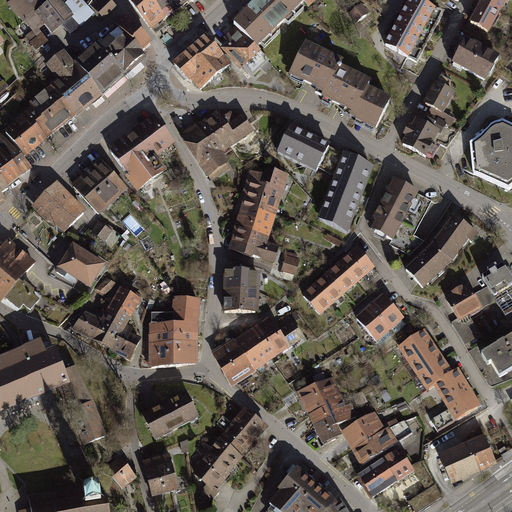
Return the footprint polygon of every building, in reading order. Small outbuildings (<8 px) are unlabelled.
[(28,0),(14,0),(9,5),(32,32),(26,38),(39,53),(51,43),(40,31),(45,26),(54,36),(64,27),(72,36),(81,28),(73,19),(77,17),(67,5),(72,0),(53,0),(46,6),(41,0),(30,0),(29,1),(28,0)] [(104,20),(118,8),(111,0),(99,0),(92,6),(104,20)] [(130,0),(155,34),(165,26),(151,9),(156,6),(151,0),(130,0)] [(162,0),(151,0),(156,6),(151,9),(165,26),(177,17),(162,0)] [(190,0),(162,0),(177,17),(194,4),(190,0)] [(302,0),(258,0),(257,1),(281,25),(304,2),(302,0)] [(438,11),(417,0),(411,0),(407,8),(432,21),(438,11)] [(510,0),(483,0),(481,5),(501,16),(510,0)] [(233,25),(236,28),(249,40),(257,48),(281,25),(257,1),(233,25)] [(501,16),(481,5),(470,25),(490,36),(501,16)] [(369,17),(360,7),(347,20),(356,29),(369,17)] [(432,21),(407,8),(402,18),(427,31),(432,21)] [(155,47),(128,17),(118,26),(120,28),(145,56),(155,47)] [(427,31),(402,18),(396,28),(421,41),(427,31)] [(100,45),(128,78),(148,60),(145,56),(120,28),(100,45)] [(224,39),(230,44),(238,51),(249,40),(236,28),(224,39)] [(421,41),(396,28),(391,38),(416,52),(421,41)] [(230,65),(207,38),(175,66),(187,80),(191,77),(194,80),(193,81),(201,90),(230,65)] [(416,52),(391,38),(385,48),(410,62),(416,52)] [(257,48),(249,40),(238,51),(230,44),(224,49),(242,68),(260,52),(257,48)] [(497,63),(464,44),(448,70),(482,90),(497,63)] [(78,62),(107,96),(128,78),(100,45),(78,62)] [(341,66),(304,47),(287,81),(323,100),(338,71),(341,66)] [(269,61),(260,52),(242,68),(252,78),(269,61)] [(65,77),(91,109),(107,96),(78,62),(76,64),(66,53),(48,68),(60,82),(65,77)] [(338,71),(323,100),(320,106),(351,122),(366,93),(369,87),(338,71)] [(52,89),(78,120),(91,109),(65,77),(60,82),(52,89)] [(450,87),(438,81),(422,108),(429,112),(426,117),(444,127),(450,131),(454,123),(443,117),(453,98),(446,94),(450,87)] [(3,82),(0,84),(0,94),(8,87),(3,82)] [(28,116),(50,143),(78,120),(52,89),(31,106),(34,110),(28,116)] [(366,93),(351,122),(349,126),(373,138),(389,105),(366,93)] [(28,116),(6,133),(29,161),(50,143),(28,116)] [(210,120),(231,152),(256,136),(244,117),(235,123),(230,116),(219,123),(215,117),(210,120)] [(421,127),(414,124),(410,131),(407,130),(400,141),(404,143),(400,150),(423,163),(438,136),(439,137),(444,127),(426,117),(421,127)] [(177,149),(157,120),(109,151),(140,198),(169,178),(158,162),(177,149)] [(231,152),(210,120),(200,126),(221,159),(231,152)] [(511,125),(502,121),(470,144),(473,174),(509,190),(511,188),(511,125)] [(221,159),(200,126),(182,138),(212,185),(230,173),(221,159)] [(330,148),(291,129),(279,152),(318,171),(319,169),(330,148)] [(0,178),(6,187),(30,170),(2,137),(0,138),(0,150),(4,155),(0,157),(0,178)] [(330,148),(319,169),(337,178),(345,157),(330,148)] [(371,169),(345,157),(337,178),(320,221),(345,234),(371,169)] [(130,193),(102,163),(74,189),(102,219),(130,193)] [(255,205),(277,211),(287,179),(272,175),(270,182),(266,181),(260,202),(243,197),(241,205),(254,208),(255,205)] [(260,202),(266,181),(248,175),(242,196),(243,197),(260,202)] [(0,202),(4,200),(1,194),(8,190),(6,187),(0,178),(0,202)] [(417,193),(391,179),(386,187),(391,189),(375,220),(378,222),(373,231),(392,240),(417,193)] [(84,214),(57,184),(36,206),(50,220),(65,232),(84,214)] [(432,201),(417,193),(392,240),(390,245),(410,256),(424,242),(414,236),(432,201)] [(253,215),(274,221),(277,211),(255,205),(254,208),(241,205),(236,221),(250,225),(253,215)] [(257,238),(268,241),(274,221),(253,215),(250,225),(260,228),(257,238)] [(431,247),(451,262),(467,240),(471,243),(477,235),(454,217),(431,247)] [(250,263),(257,238),(260,228),(250,225),(236,221),(226,256),(250,263)] [(111,233),(100,224),(93,234),(104,242),(111,233)] [(257,238),(250,263),(272,270),(278,249),(267,246),(268,241),(257,238)] [(35,264),(10,243),(0,254),(0,300),(1,301),(4,297),(18,281),(26,272),(27,272),(35,264)] [(103,267),(74,247),(66,260),(57,273),(64,278),(67,273),(90,287),(103,267)] [(451,262),(431,247),(406,271),(423,288),(451,262)] [(378,275),(358,251),(341,265),(356,283),(363,277),(369,283),(378,275)] [(294,256),(287,254),(281,274),(283,274),(281,281),(292,284),(299,263),(293,261),(294,256)] [(356,283),(341,265),(329,275),(344,293),(356,283)] [(511,287),(511,281),(503,266),(497,270),(496,267),(488,271),(489,275),(483,279),(488,288),(496,301),(506,318),(511,314),(511,289),(511,288),(511,287)] [(258,295),(258,273),(224,272),(223,293),(258,295)] [(344,293),(329,275),(316,286),(332,304),(344,293)] [(99,288),(107,293),(116,284),(108,280),(99,288)] [(18,281),(4,297),(19,310),(23,305),(31,311),(39,301),(32,295),(33,294),(18,281)] [(103,317),(125,329),(139,305),(136,304),(140,298),(132,294),(134,291),(125,286),(120,294),(117,293),(103,317)] [(332,304),(316,286),(304,296),(320,315),(332,304)] [(488,288),(480,292),(488,306),(496,301),(488,288)] [(473,297),(469,289),(463,292),(462,290),(454,294),(455,297),(448,301),(459,320),(456,322),(453,324),(465,345),(480,336),(468,316),(470,314),(471,316),(481,310),(473,297)] [(480,292),(473,297),(481,310),(488,306),(480,292)] [(257,318),(258,295),(223,293),(222,317),(257,318)] [(403,318),(382,293),(368,305),(389,330),(403,318)] [(170,317),(170,340),(194,341),(198,304),(172,302),(170,317)] [(389,330),(368,305),(354,318),(375,342),(389,330)] [(87,345),(99,324),(82,314),(70,335),(87,345)] [(125,329),(103,317),(99,324),(87,345),(109,357),(125,329)] [(170,340),(170,317),(149,317),(149,328),(147,328),(147,340),(170,340)] [(258,328),(280,359),(305,342),(292,323),(278,332),(270,320),(258,328)] [(280,359),(258,328),(235,344),(256,375),(280,359)] [(125,329),(109,357),(125,366),(138,344),(128,338),(132,333),(125,329)] [(409,361),(435,344),(425,329),(399,346),(409,361)] [(511,337),(482,355),(488,365),(492,363),(500,377),(511,370),(511,337)] [(147,340),(147,349),(194,350),(194,341),(170,340),(147,340)] [(256,375),(235,344),(234,342),(212,356),(235,389),(256,375)] [(418,375),(444,359),(435,344),(409,361),(418,375)] [(105,437),(93,408),(74,369),(63,374),(55,352),(50,354),(47,356),(41,345),(0,361),(0,411),(1,411),(60,387),(66,401),(74,417),(85,444),(105,437)] [(194,371),(194,350),(147,349),(147,371),(194,371)] [(435,385),(454,373),(444,359),(418,375),(427,390),(435,385)] [(459,370),(454,373),(435,385),(450,409),(431,421),(438,432),(481,404),(459,370)] [(340,399),(330,376),(297,391),(307,414),(340,399)] [(199,424),(187,398),(143,419),(155,445),(199,424)] [(332,417),(336,426),(357,417),(350,402),(343,405),(340,399),(307,414),(313,426),(332,417)] [(243,413),(230,428),(253,448),(266,433),(243,413)] [(353,452),(401,424),(397,417),(382,426),(374,413),(342,432),(353,452)] [(332,417),(313,426),(321,444),(340,435),(336,426),(332,417)] [(227,426),(221,421),(216,428),(221,432),(227,426)] [(401,424),(353,452),(361,465),(413,434),(405,421),(401,424)] [(230,428),(218,443),(241,462),(253,448),(230,428)] [(485,439),(441,459),(452,483),(496,463),(485,439)] [(241,462),(218,443),(210,452),(201,445),(193,454),(204,463),(190,478),(204,491),(201,495),(212,504),(217,498),(215,496),(229,479),(228,478),(241,462)] [(399,449),(358,476),(373,499),(415,472),(412,468),(399,449)] [(511,449),(502,456),(505,460),(511,455),(511,449)] [(177,490),(171,456),(144,463),(152,495),(177,490)] [(134,477),(122,460),(104,471),(111,476),(120,487),(134,477)] [(415,472),(427,492),(409,503),(414,511),(419,511),(440,498),(423,463),(412,468),(415,472)] [(326,511),(337,505),(297,470),(280,490),(283,493),(271,506),(274,509),(271,511),(326,511)] [(83,490),(29,499),(30,503),(31,508),(31,511),(110,511),(108,498),(101,500),(99,487),(83,490)] [(31,511),(31,508),(30,503),(20,505),(21,511),(31,511)] [(326,511),(345,511),(340,503),(337,505),(326,511)]
